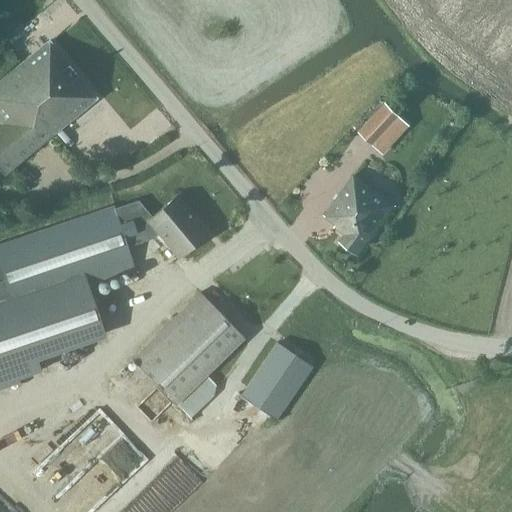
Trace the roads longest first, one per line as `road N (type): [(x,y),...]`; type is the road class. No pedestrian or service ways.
road 1 (unclassified): [(511,347),(404,327),(332,287),(82,0)]
road 2 (track): [(270,224),(197,276),(135,307),(74,427),(0,460)]
